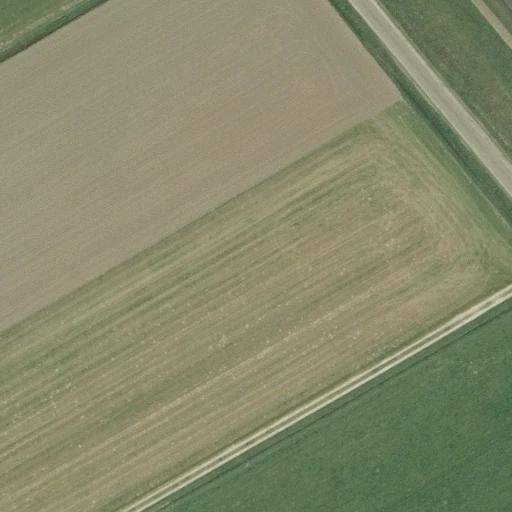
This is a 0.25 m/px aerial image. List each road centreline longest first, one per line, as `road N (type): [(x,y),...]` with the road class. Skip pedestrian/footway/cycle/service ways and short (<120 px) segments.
road 1 (track): [(127,511),(511,292)]
road 2 (unclassified): [(511,184),(360,0)]
